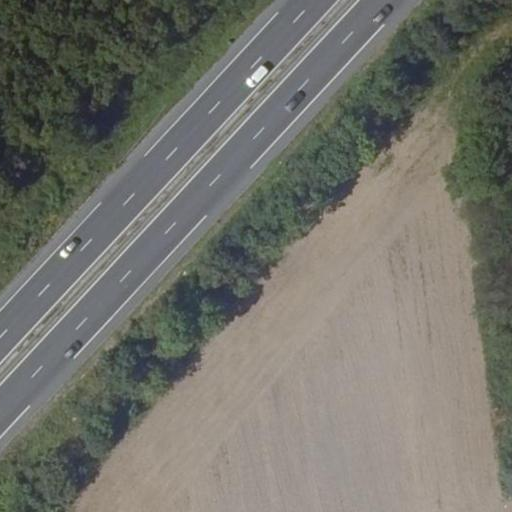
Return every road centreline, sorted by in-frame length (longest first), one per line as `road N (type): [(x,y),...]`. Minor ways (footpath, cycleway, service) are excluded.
road 1 (trunk): [(0,418),(382,0)]
road 2 (trunk): [(313,0),(0,338)]
road 3 (track): [(511,37),(421,123)]
